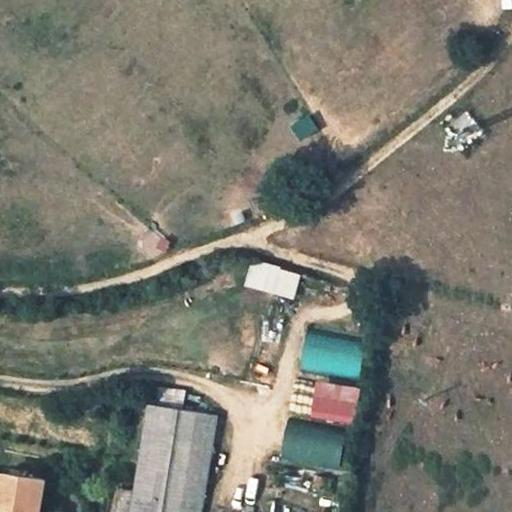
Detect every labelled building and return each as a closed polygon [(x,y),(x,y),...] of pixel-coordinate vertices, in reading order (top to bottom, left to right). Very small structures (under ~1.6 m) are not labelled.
[(298,297),(305,271),(255,258),(248,284),(298,297)] [(365,377),(368,337),(308,333),(305,372),(365,377)] [(191,511),(208,410),(154,401),(149,404),(134,488),(120,486),(115,511),(191,511)] [(292,418),(283,455),(341,469),(350,432),(292,418)] [(39,511),(45,482),(0,473),(0,511),(39,511)]
